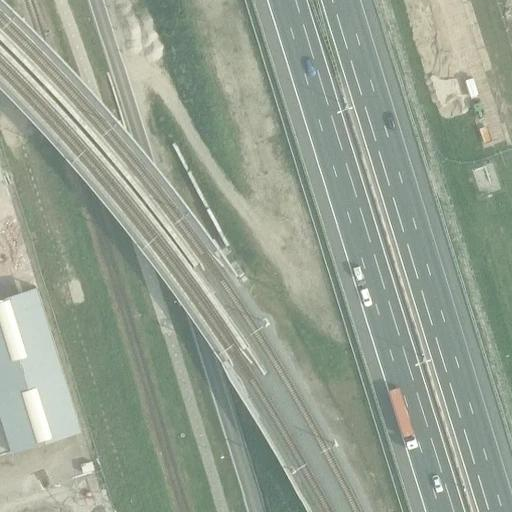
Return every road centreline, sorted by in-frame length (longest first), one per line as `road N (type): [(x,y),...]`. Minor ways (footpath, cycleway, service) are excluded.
road 1 (secondary): [(95,0),(255,511)]
road 2 (motorway): [(496,511),(338,0)]
road 3 (motorway): [(287,0),(444,511)]
